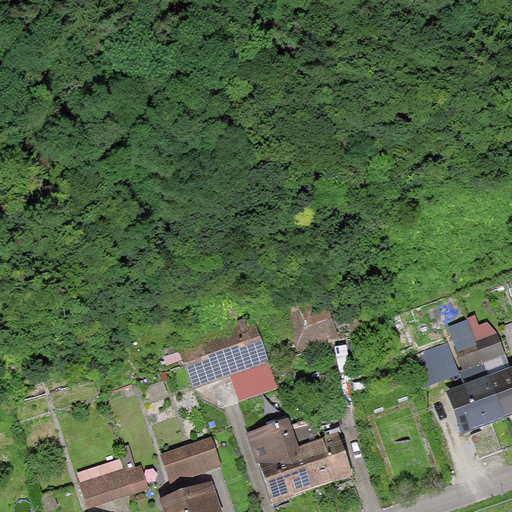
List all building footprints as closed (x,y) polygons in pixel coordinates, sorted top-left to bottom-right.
[(304,286),(276,296),(294,348),(336,333),(321,289),(306,294),(304,286)] [(462,306),(442,314),(464,370),(503,356),(489,318),(476,323),(472,312),(465,314),(462,306)] [(252,315),(172,339),(175,349),(157,355),(162,373),(185,366),(191,385),(266,363),(252,315)] [(511,320),(499,325),(507,351),(511,349),(511,320)] [(443,338),(403,355),(416,388),(457,371),(443,338)] [(511,413),(511,371),(489,379),(503,417),(511,413)] [(503,417),(489,379),(449,394),(463,431),(503,417)] [(286,410),(245,423),(268,498),(288,492),(318,483),(347,474),(333,429),(318,433),(312,415),(290,422),(286,410)] [(209,430),(158,447),(169,481),(203,470),(220,465),(209,430)] [(121,469),(128,491),(145,486),(139,463),(121,469)] [(119,464),(76,478),(84,505),(128,491),(121,469),(119,464)] [(169,481),(155,486),(164,511),(211,511),(210,509),(215,507),(203,470),(169,481)] [(48,489),(35,492),(39,506),(52,502),(48,489)]
